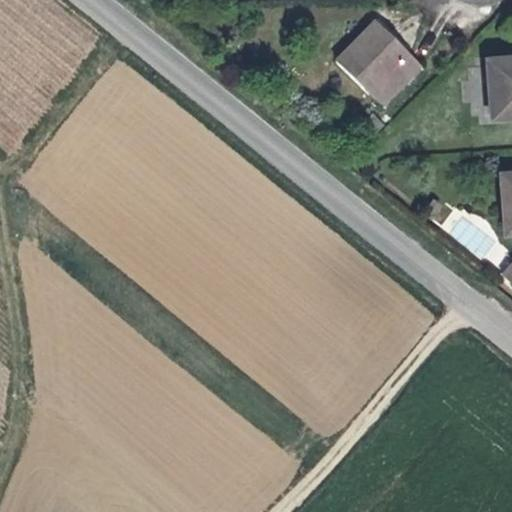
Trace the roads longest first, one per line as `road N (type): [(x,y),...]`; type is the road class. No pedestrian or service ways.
road 1 (tertiary): [(95,0),(511,337)]
road 2 (track): [(280,511),(343,448),(463,299)]
road 3 (track): [(0,473),(17,414),(19,367),(0,220)]
